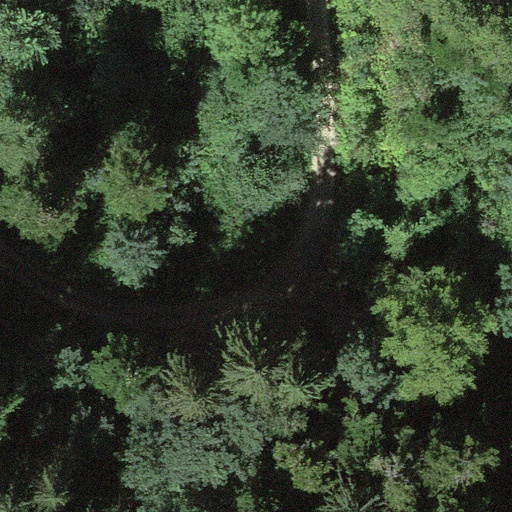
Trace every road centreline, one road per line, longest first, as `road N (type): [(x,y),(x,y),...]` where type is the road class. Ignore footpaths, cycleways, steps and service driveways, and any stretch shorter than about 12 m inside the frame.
road 1 (track): [(307,0),(318,195),(279,268),(183,338),(67,327),(0,264)]
road 2 (track): [(451,511),(414,477),(183,338)]
road 3 (track): [(113,511),(67,327)]
